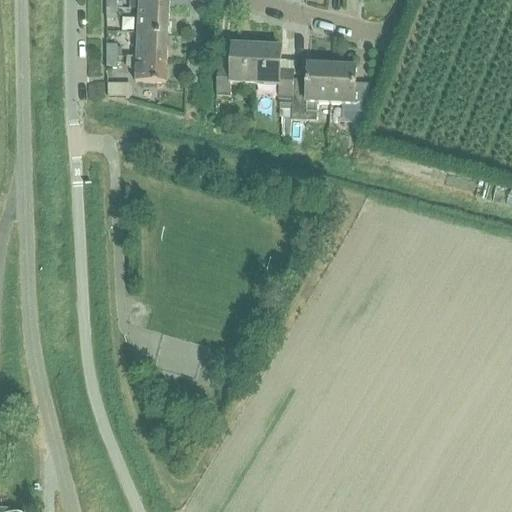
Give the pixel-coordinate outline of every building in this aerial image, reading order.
[(106,0),(106,10),(116,10),(116,0),(106,0)] [(130,10),(138,11),(169,12),(169,0),(138,0),(139,2),(130,1),(130,10)] [(116,10),(106,10),(106,21),(116,21),(116,10)] [(137,35),(168,36),(169,12),(138,11),(137,35)] [(137,35),(136,59),(167,60),(168,36),(137,35)] [(106,58),(116,58),(116,47),(106,47),(106,58)] [(256,86),(258,49),(233,47),(232,69),(219,68),(217,97),(231,98),(232,85),(256,86)] [(293,110),(294,81),(295,77),(295,71),(281,71),(282,50),(258,49),(256,86),(279,87),(278,101),(281,101),(281,109),(293,110)] [(116,58),(106,58),(106,69),(116,69),(116,58)] [(127,70),(135,71),(135,84),(165,85),(167,60),(136,59),(127,59),(127,70)] [(295,71),(295,77),(303,77),(304,63),(295,63),(295,65),(295,71)] [(318,105),(331,106),(333,68),(309,67),(308,82),(294,81),(293,110),(292,120),(292,122),(306,123),(307,115),(318,116),(318,105)] [(357,69),(333,68),(331,106),(343,107),(343,116),(353,117),(352,125),(368,126),(370,86),(356,85),(357,69)] [(107,88),(107,101),(109,101),(115,101),(115,88),(107,88)] [(292,122),(292,120),(283,120),(282,139),(291,139),(292,122)]
